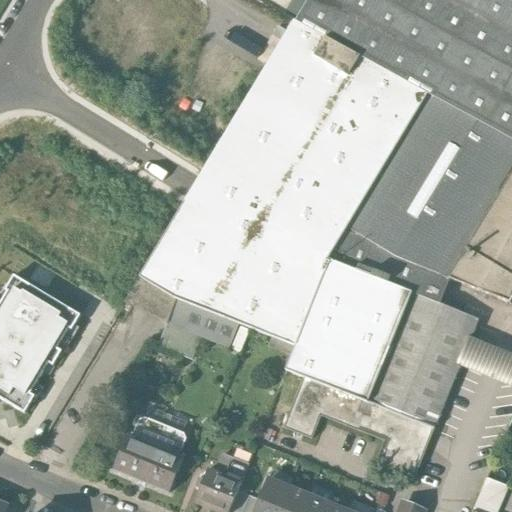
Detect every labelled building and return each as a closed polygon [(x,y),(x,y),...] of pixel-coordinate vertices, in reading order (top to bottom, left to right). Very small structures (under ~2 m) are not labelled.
[(193,21),(158,0),(112,0),(83,49),(100,59),(88,79),(139,110),(193,21)] [(426,94),(511,141),(511,3),(506,0),(310,0),(296,24),(426,94)] [(328,261),(348,229),(426,94),(296,24),(294,23),(123,309),(130,313),(133,306),(168,319),(166,324),(240,354),(250,330),(272,338),(268,346),(292,356),(286,372),(304,379),(434,431),(460,367),(471,340),(478,321),(440,306),(388,284),(390,278),(360,266),(357,272),(328,261)] [(511,141),(426,94),(348,229),(397,260),(450,280),(511,304),(511,302),(511,141)] [(138,237),(33,173),(2,225),(106,289),(138,237)] [(388,284),(440,306),(450,280),(397,260),(348,229),(328,261),(357,272),(360,266),(390,278),(388,284)] [(0,399),(24,414),(34,398),(30,395),(48,365),(52,367),(62,352),(57,349),(69,330),(71,331),(80,317),(14,277),(5,291),(8,293),(0,305),(0,399)] [(511,356),(500,352),(471,340),(460,367),(490,379),(511,388),(511,356)] [(434,431),(304,379),(284,429),(312,440),(321,418),(384,442),(375,465),(414,481),(434,431)] [(127,438),(114,471),(169,494),(183,461),(179,458),(186,440),(184,435),(145,419),(139,421),(132,439),(127,438)] [(199,492),(194,504),(215,511),(230,511),(238,492),(249,466),(224,456),(217,474),(208,471),(204,481),(198,478),(193,489),(199,492)] [(474,511),(498,511),(509,488),(488,480),(474,511)] [(280,511),(289,490),(269,481),(261,502),(256,511),(280,511)] [(303,511),(309,498),(289,490),(280,511),(303,511)] [(238,492),(230,511),(243,511),(249,497),(238,492)] [(249,497),(243,511),(256,511),(261,502),(249,497)] [(326,511),(329,506),(309,498),(303,511),(326,511)] [(9,511),(12,508),(0,503),(0,511),(9,511)]
